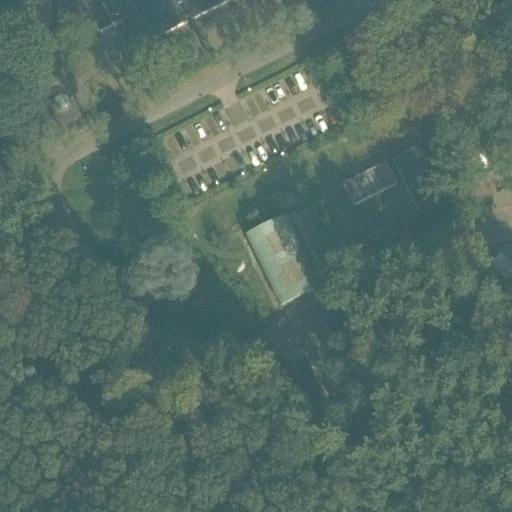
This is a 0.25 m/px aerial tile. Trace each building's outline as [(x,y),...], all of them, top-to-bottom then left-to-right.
[(28,0),(11,0),(17,11),(31,4),(28,0)] [(81,0),(99,35),(120,24),(124,31),(118,34),(127,54),(187,24),(178,6),(182,4),(191,22),(233,0),(81,0)] [(511,0),(498,0),(511,26),(511,0)] [(455,224),(417,149),(392,161),(418,214),(347,251),(358,273),(455,224)] [(385,165),(343,186),(353,206),(395,185),(385,165)] [(245,238),(280,310),(321,290),(285,218),(245,238)] [(482,273),(511,302),(511,267),(500,255),(489,266),(481,257),(463,275),(472,283),(482,273)]
